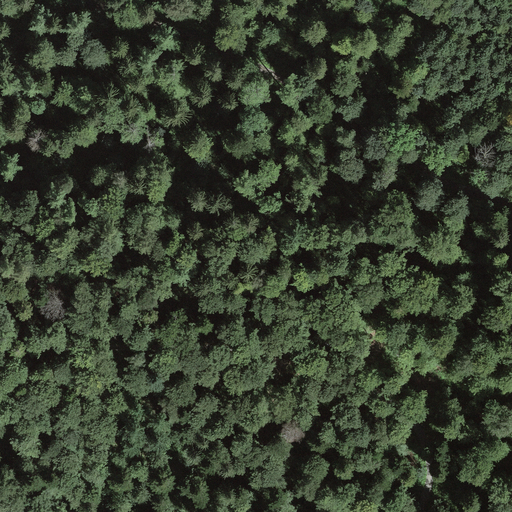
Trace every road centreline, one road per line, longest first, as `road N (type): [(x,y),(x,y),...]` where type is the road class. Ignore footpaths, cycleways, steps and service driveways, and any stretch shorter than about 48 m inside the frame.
road 1 (track): [(511,202),(417,161),(205,35),(104,0)]
road 2 (track): [(290,340),(249,348),(0,344)]
road 3 (track): [(418,511),(429,461),(414,422),(290,340)]
road 4 (track): [(290,340),(333,315),(370,309),(511,332)]
